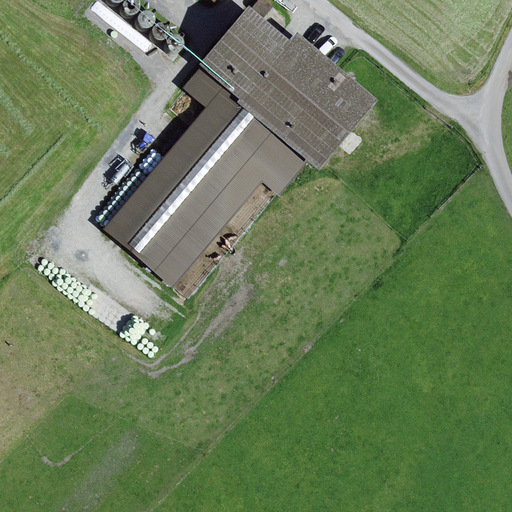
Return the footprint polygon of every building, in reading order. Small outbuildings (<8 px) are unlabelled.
[(107,8),(110,9),(113,9),(115,9),(117,7),(119,5),(120,2),(120,0),(103,0),(103,1),(104,4),(105,6),(107,8)] [(122,20),(124,21),(127,21),(130,21),(132,19),(134,17),(135,14),(135,11),(134,9),(132,7),(130,5),(127,4),(124,5),(122,6),(120,8),(118,10),(118,13),(119,16),(120,18),(122,20)] [(251,8),(185,87),(209,108),(106,229),(171,284),(263,175),(281,190),(309,158),(323,170),(380,103),(301,36),(294,44),(251,8)] [(136,33),(139,34),(142,34),(144,34),(147,32),(148,30),(149,27),(149,25),(148,22),(147,20),(144,18),(141,18),(139,18),(136,19),(134,21),(133,24),(133,26),(133,29),(134,31),(136,33)] [(152,44),(154,45),(157,45),(160,44),(162,43),(164,41),(165,38),(165,35),(164,33),(162,30),(159,29),(157,28),(154,29),(151,30),(149,32),(148,34),(148,37),(148,40),(150,42),(152,44)] [(166,56),(168,57),(171,57),(174,56),(176,55),(178,53),(179,50),(179,47),(178,45),(176,42),(174,41),(171,40),(168,41),(166,42),(164,44),(162,46),(162,49),(163,52),(164,54),(166,56)]
